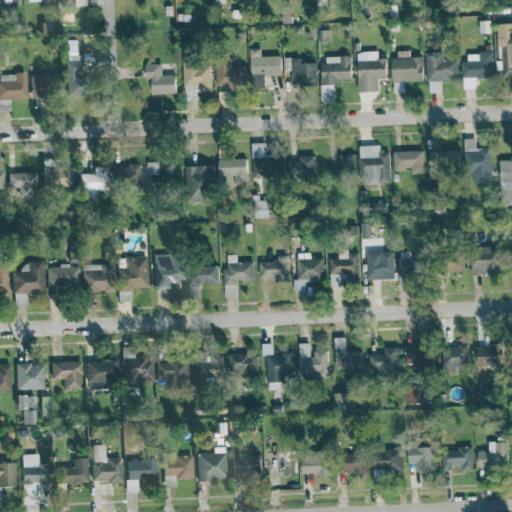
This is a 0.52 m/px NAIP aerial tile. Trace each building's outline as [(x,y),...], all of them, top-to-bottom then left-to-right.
[(511,23),(498,24),(498,47),(508,47),(508,77),(511,76),(511,23)] [(88,96),(88,76),(81,76),(81,60),(76,60),(76,40),(66,40),(66,96),(88,96)] [(250,48),(251,88),(266,87),(266,75),(281,75),(281,56),(261,56),(261,48),(250,48)] [(386,58),(378,58),(378,51),(357,52),(358,92),(379,91),(378,79),(387,78),(386,58)] [(394,93),(404,93),(404,82),(423,81),(423,57),(409,57),(409,51),(393,51),(394,93)] [(458,79),(458,60),(443,60),(443,52),(426,52),(428,93),(442,92),(441,80),(458,79)] [(462,78),(494,77),(493,52),(467,53),(468,61),(461,62),(462,78)] [(323,86),(340,85),(340,80),(351,79),(351,56),(322,56),(323,86)] [(317,63),(300,63),(300,58),(283,58),(284,71),(291,71),(292,85),(317,84),(317,63)] [(247,66),(232,67),(232,60),(216,60),(216,86),(224,86),(224,88),(247,88),(247,66)] [(198,91),(212,91),(211,62),(183,62),(184,87),(198,86),(198,91)] [(151,79),(152,94),(176,93),(176,74),(162,75),(162,64),(145,64),(146,79),(151,79)] [(0,73),(0,103),(0,110),(9,110),(9,99),(26,98),(25,73),(0,73)] [(57,74),(29,75),(30,97),(58,97),(57,74)] [(284,177),(284,159),(267,160),(267,143),(252,143),(253,178),(284,177)] [(390,152),(380,152),(380,145),(360,146),(361,184),(390,183),(390,152)] [(491,149),(465,150),(465,171),(473,171),(473,183),(492,182),(491,149)] [(429,151),(430,176),(459,176),(458,150),(429,151)] [(424,173),(424,151),(393,151),(394,170),(411,169),(411,174),(424,173)] [(339,154),(340,165),(329,165),(329,180),(355,179),(354,154),(339,154)] [(316,179),(315,155),(299,156),(299,161),(290,161),(290,180),(316,179)] [(247,159),(219,159),(219,184),(234,184),(234,182),(248,181),(247,159)] [(511,160),(499,160),(500,205),(511,204),(511,160)] [(147,177),(175,177),(175,162),(148,162),(147,177)] [(140,183),(139,165),(113,165),(114,184),(140,183)] [(212,202),(213,166),(189,165),(188,202),(212,202)] [(107,166),(93,167),(93,174),(80,174),(80,197),(96,197),(96,189),(107,189),(107,166)] [(72,187),(73,169),(42,167),(42,186),(72,187)] [(36,172),(8,173),(8,188),(18,187),(18,197),(36,196),(36,172)] [(254,201),(254,218),(267,217),(267,200),(254,201)] [(472,273),(502,273),(503,247),(472,247),(472,273)] [(466,250),(447,251),(448,272),(466,271),(466,250)] [(367,280),(395,279),(394,251),(367,252),(367,280)] [(411,251),(398,251),(399,276),(427,275),(426,257),(411,258),(411,251)] [(342,279),(360,279),(359,252),(348,252),(348,258),(330,259),(331,287),(342,287),(342,279)] [(154,253),(153,288),(168,289),(169,281),(181,282),(182,254),(154,253)] [(254,262),(237,263),(237,255),(228,255),(228,268),(224,269),(225,297),(237,296),(237,281),(254,280),(254,262)] [(288,282),(287,255),(277,255),(277,261),(259,262),(259,278),(274,278),(274,283),(288,282)] [(119,290),(147,289),(146,256),(118,257),(119,290)] [(306,291),(305,281),(324,281),(324,258),(297,259),(298,279),(294,279),(294,291),(306,291)] [(43,293),(42,261),(20,262),(20,271),(11,272),(12,305),(25,305),(25,293),(43,293)] [(81,265),(82,292),(113,291),(112,264),(81,265)] [(46,267),(46,287),(78,285),(78,265),(46,267)] [(200,298),(200,283),(218,284),(219,268),(189,267),(188,298),(200,298)] [(130,291),(117,291),(117,301),(130,301),(130,291)] [(350,376),(364,375),(363,352),(347,352),(346,337),(335,338),(335,368),(350,368),(350,376)] [(328,350),(311,350),(311,343),(299,343),(299,376),(328,376),(328,350)] [(293,353),(273,353),(273,344),(265,344),(265,384),(269,384),(269,389),(282,389),(282,375),(293,376),(293,353)] [(469,345),(441,346),(442,372),(457,371),(457,367),(469,367),(469,345)] [(507,345),(477,345),(476,366),(506,366),(507,345)] [(405,363),(420,363),(420,371),(435,370),(434,346),(404,347),(405,363)] [(398,347),(384,347),(384,354),(371,354),(371,372),(399,372),(398,347)] [(244,378),(258,378),(258,353),(228,355),(229,371),(244,370),(244,378)] [(207,362),(194,362),(193,379),(222,380),(223,355),(207,355),(207,362)] [(117,360),(85,360),(85,382),(117,382),(117,360)] [(80,361),(50,362),(50,380),(62,380),(62,389),(81,389),(80,361)] [(156,379),(165,379),(165,389),(177,389),(177,383),(188,382),(188,361),(155,361),(156,379)] [(0,390),(10,390),(9,364),(0,364),(0,390)] [(15,365),(16,390),(43,389),(42,364),(15,365)] [(420,403),(419,385),(407,385),(408,403),(420,403)] [(351,392),(334,393),(334,409),(351,408),(351,392)] [(34,395),(16,395),(16,409),(22,409),(22,424),(35,424),(34,395)] [(494,451),(478,451),(478,468),(510,466),(510,442),(494,442),(494,451)] [(92,482),(121,481),(121,457),(104,458),(104,444),(91,445),(92,482)] [(233,474),(261,473),(261,455),(246,456),(245,445),(237,445),(237,458),(232,459),(233,474)] [(196,453),(196,481),(225,480),(225,447),(213,447),(213,453),(196,453)] [(408,464),(415,464),(415,471),(436,470),(436,447),(408,448),(408,464)] [(473,470),(473,447),(457,447),(457,450),(442,451),(442,467),(462,466),(462,470),(473,470)] [(374,470),(403,469),(403,449),(373,450),(374,470)] [(365,473),(365,451),(341,452),(342,473),(365,473)] [(302,475),(332,474),(331,452),(301,452),(302,475)] [(22,483),(41,483),(41,485),(51,485),(51,463),(38,463),(37,454),(21,454),(22,483)] [(192,479),(192,455),(162,456),(163,487),(174,486),(174,480),(192,479)] [(58,492),(67,492),(67,484),(87,484),(86,458),(72,458),(72,467),(57,467),(58,492)] [(126,493),(137,492),(136,479),(156,479),(155,459),(125,460),(126,493)]
